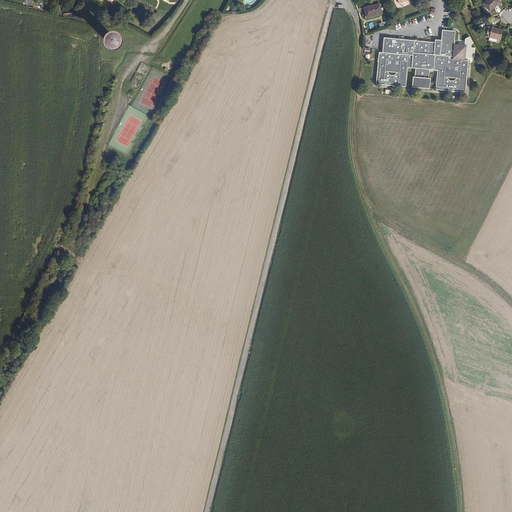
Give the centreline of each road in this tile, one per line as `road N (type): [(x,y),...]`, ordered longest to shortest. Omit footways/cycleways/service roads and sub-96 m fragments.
road 1 (track): [(370,208),(437,365),(460,511)]
road 2 (track): [(188,0),(126,72),(83,233)]
road 3 (track): [(343,0),(359,34),(352,151),(370,208)]
road 4 (track): [(0,388),(83,233)]
road 5 (track): [(370,208),(511,302)]
